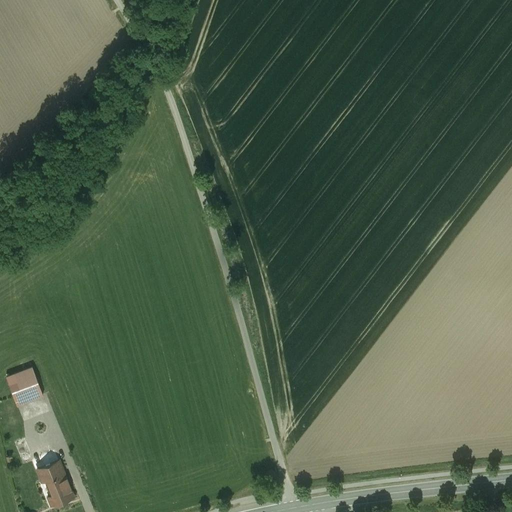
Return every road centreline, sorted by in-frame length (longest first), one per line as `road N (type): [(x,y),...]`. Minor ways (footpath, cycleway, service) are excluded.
road 1 (unclassified): [(115,0),(165,83),(296,508)]
road 2 (secondary): [(511,479),(296,508)]
